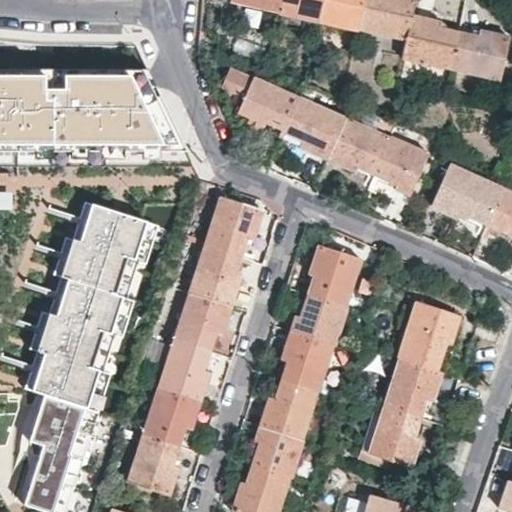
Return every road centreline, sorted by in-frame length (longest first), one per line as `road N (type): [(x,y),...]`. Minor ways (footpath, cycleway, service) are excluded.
road 1 (residential): [(296,203),(199,511)]
road 2 (residential): [(164,15),(225,158),(296,203)]
road 3 (residential): [(296,203),(511,292)]
road 4 (residential): [(511,369),(463,511)]
road 5 (residential): [(164,15),(16,2)]
